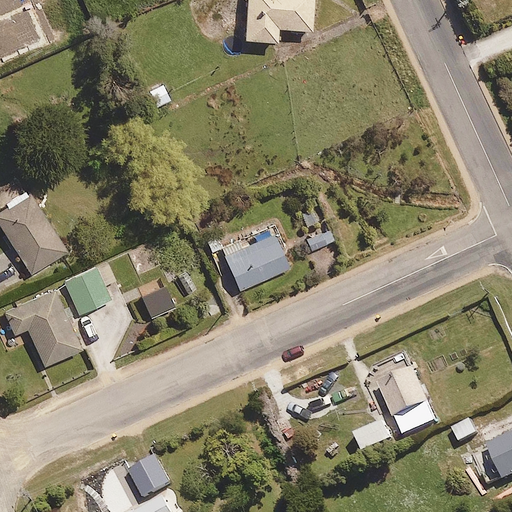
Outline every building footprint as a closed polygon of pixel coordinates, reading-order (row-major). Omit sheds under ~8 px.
[(310,0),(242,0),(240,38),(278,41),(279,27),(309,29),(310,0)] [(63,251),(18,181),(0,193),(0,230),(28,274),(63,251)] [(332,240),(328,228),(303,238),(308,249),(332,240)] [(285,268),(271,233),(221,254),(236,289),(285,268)] [(107,261),(93,268),(62,282),(77,314),(108,299),(102,286),(116,280),(107,261)] [(77,348),(49,289),(1,313),(11,334),(23,328),(41,365),(77,348)] [(434,421),(406,356),(371,372),(400,436),(434,421)] [(471,431),(466,421),(438,434),(442,444),(471,431)] [(389,439),(382,422),(352,435),(360,452),(389,439)] [(511,475),(511,433),(485,446),(501,480),(511,475)] [(170,482),(155,456),(128,471),(143,498),(170,482)] [(498,489),(476,499),(482,511),(497,511),(507,508),(498,489)] [(173,511),(178,510),(169,492),(130,511),(173,511)]
